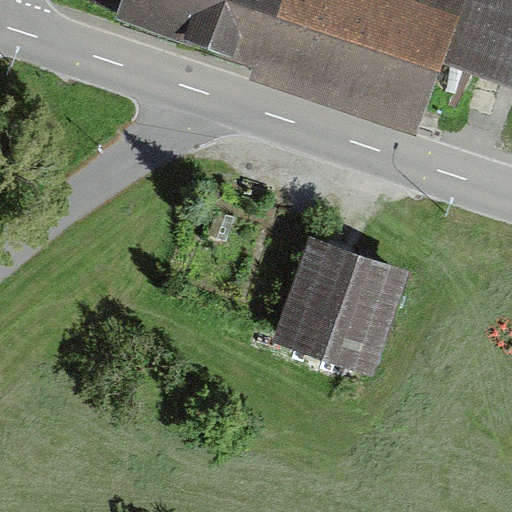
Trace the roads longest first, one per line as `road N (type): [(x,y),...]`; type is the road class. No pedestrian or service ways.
road 1 (tertiary): [(232,93),(511,189)]
road 2 (unclassified): [(0,266),(232,93)]
road 3 (tertiary): [(0,17),(232,93)]
